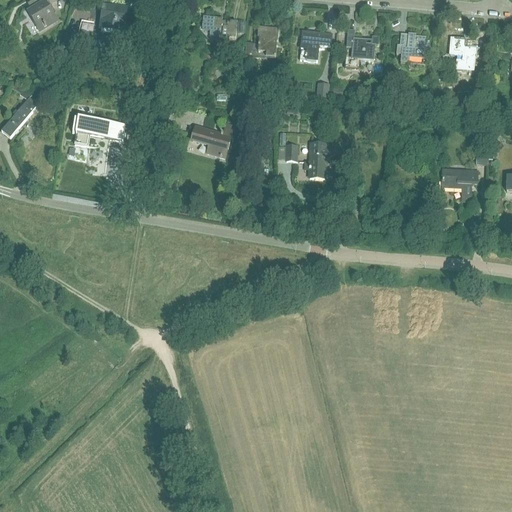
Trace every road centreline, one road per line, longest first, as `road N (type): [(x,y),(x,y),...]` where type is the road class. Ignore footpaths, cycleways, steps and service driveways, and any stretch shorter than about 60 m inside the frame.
road 1 (unclassified): [(511,271),(320,249),(0,190)]
road 2 (track): [(158,343),(317,259),(320,249)]
road 3 (track): [(125,372),(0,499)]
road 4 (track): [(7,249),(158,343)]
road 5 (track): [(158,343),(208,511)]
road 6 (residential): [(498,10),(375,0)]
